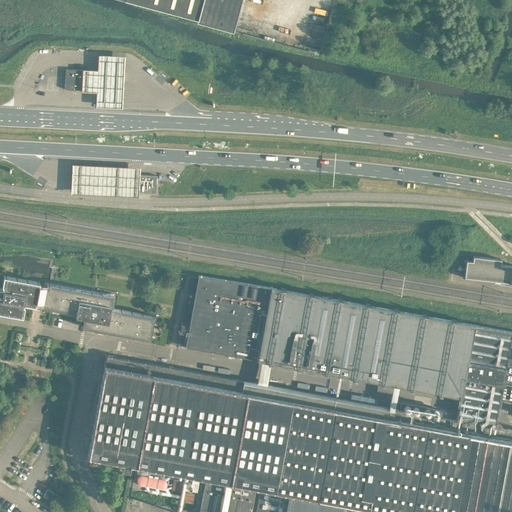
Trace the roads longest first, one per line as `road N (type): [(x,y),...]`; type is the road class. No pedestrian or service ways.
road 1 (primary): [(0,146),(326,165),(511,189)]
road 2 (primary): [(511,156),(316,131),(0,115)]
